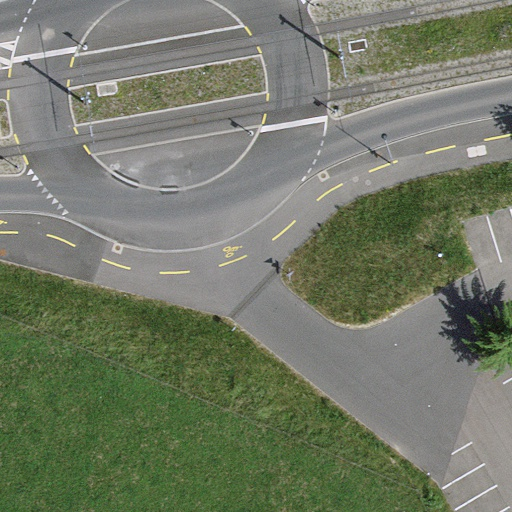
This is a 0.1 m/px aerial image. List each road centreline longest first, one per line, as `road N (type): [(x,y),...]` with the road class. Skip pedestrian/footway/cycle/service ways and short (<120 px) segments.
road 1 (secondary): [(272,175),(391,123),(511,96)]
road 2 (secondary): [(64,7),(42,55),(40,100),(52,144),(94,196)]
road 3 (secondary): [(94,196),(128,214),(182,219),(225,209),(272,175)]
road 4 (secondary): [(272,175),(297,124),(302,78),(292,35),(269,0)]
